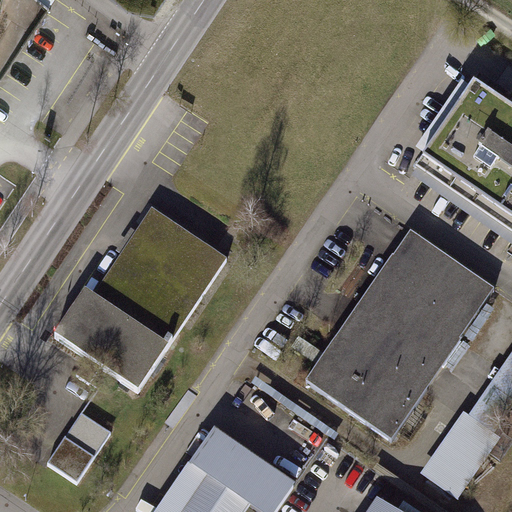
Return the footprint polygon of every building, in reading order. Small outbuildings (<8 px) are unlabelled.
[(58,0),(40,0),(52,10),(57,2),(58,0)] [(511,102),(484,84),(424,173),(511,231),(511,102)] [(54,346),(142,403),(232,266),(153,215),(96,301),(87,296),(54,346)] [(411,235),(311,387),(396,443),(497,292),(411,235)] [(511,360),(434,475),(461,494),(511,419),(511,360)] [(85,419),(51,471),(81,490),(115,438),(85,419)] [(286,511),(298,494),(218,441),(194,477),(189,473),(163,511),(286,511)]
